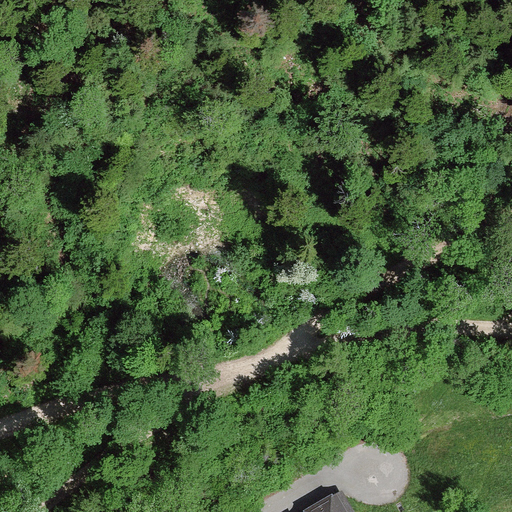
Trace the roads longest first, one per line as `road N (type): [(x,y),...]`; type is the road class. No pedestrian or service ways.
road 1 (track): [(47,511),(145,430),(309,325),(511,211)]
road 2 (track): [(511,331),(418,326),(59,405),(0,429)]
